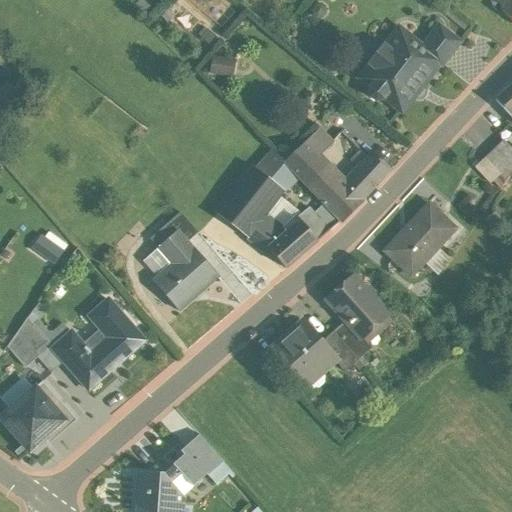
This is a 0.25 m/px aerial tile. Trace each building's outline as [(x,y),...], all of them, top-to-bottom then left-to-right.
[(511,0),(496,0),(511,16),(511,0)] [(460,44),(438,27),(420,50),(442,67),(460,44)] [(420,50),(398,32),(370,69),(379,77),(368,91),(369,98),(375,102),(382,102),(385,98),(399,110),(422,81),(424,83),(437,66),(441,69),(442,67),(420,50)] [(0,87),(0,105),(18,94),(9,81),(0,87)] [(511,84),(495,100),(511,118),(511,117),(511,84)] [(318,131),(283,164),(298,178),(307,188),(327,169),(317,158),(331,143),(318,131)] [(511,150),(503,141),(485,158),(500,174),(511,162),(511,150)] [(252,167),(216,214),(241,234),(250,220),(259,225),(262,220),(278,198),(279,198),(284,192),(298,178),(283,164),(283,163),(270,151),(255,169),(252,167)] [(371,153),(356,168),(342,184),(360,203),(391,171),(371,153)] [(500,174),(485,158),(474,168),(489,184),(492,181),(500,174)] [(511,162),(500,174),(492,181),(500,189),(511,172),(511,162)] [(342,184),(327,169),(307,188),(324,204),(342,223),(361,203),(360,203),(342,184)] [(278,198),(262,220),(284,237),(287,234),(284,231),(296,220),(300,217),(279,198),(278,198)] [(342,223),(324,204),(313,215),(312,213),(311,214),(329,231),(340,222),(341,223),(342,223)] [(429,205),(384,252),(410,277),(455,230),(429,205)] [(300,217),(296,220),(316,242),(329,231),(311,214),(307,210),(300,217)] [(180,213),(169,224),(177,233),(179,231),(189,243),(199,234),(180,213)] [(284,237),(262,220),(259,225),(250,220),(241,234),(268,255),(271,252),(284,237)] [(296,220),(284,231),(287,234),(284,237),(271,252),(286,269),(316,242),(296,220)] [(169,224),(150,239),(160,250),(164,246),(163,245),(177,233),(169,224)] [(189,243),(179,231),(177,233),(163,245),(164,246),(178,261),(154,282),(179,312),(218,278),(189,243)] [(53,246),(40,237),(31,249),(52,265),(59,256),(50,250),(53,246)] [(352,279),(327,302),(345,322),(360,340),(362,338),(386,317),(372,301),(372,295),(367,289),(361,289),(352,279)] [(145,341),(109,301),(90,317),(107,336),(90,352),(86,348),(72,333),(53,350),(90,391),(145,341)] [(48,342),(27,319),(17,333),(35,353),(36,352),(48,342)] [(360,340),(345,322),(333,332),(358,361),(371,349),(362,338),(360,340)] [(321,343),(303,323),(273,349),(305,387),(334,361),(328,354),(329,353),(321,343)] [(358,361),(333,332),(321,343),(329,353),(328,354),(334,361),(345,373),(358,361)] [(35,353),(17,333),(7,347),(26,368),(39,356),(36,352),(35,353)] [(0,397),(9,406),(32,383),(24,374),(0,397)] [(60,403),(42,383),(1,419),(30,452),(51,433),(64,422),(53,409),(60,403)] [(76,421),(60,403),(53,409),(64,422),(51,433),(56,439),(76,421)] [(162,475),(141,474),(138,511),(180,511),(181,497),(205,476),(207,476),(223,462),(199,436),(180,453),(183,456),(162,475)]
